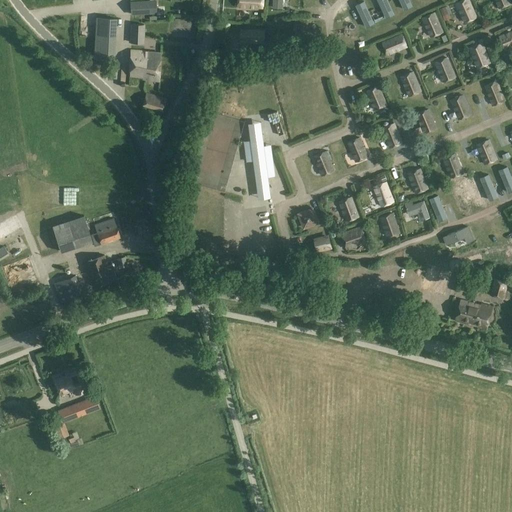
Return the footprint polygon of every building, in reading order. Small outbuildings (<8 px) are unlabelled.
[(272,0),(272,10),(281,10),(281,0),(272,0)] [(388,0),(378,0),(386,18),(395,14),(388,0)] [(409,0),(398,0),(403,10),(412,6),(409,0)] [(458,2),(455,3),(464,24),(467,22),(467,23),(475,20),(475,19),(478,17),(470,0),(460,0),(458,1),(458,2)] [(494,0),(498,10),(501,8),(502,9),(510,5),(509,5),(511,3),(511,2),(511,0),(494,0)] [(131,2),(131,14),(156,13),(156,7),(150,7),(149,1),(131,2)] [(365,1),(356,5),(366,27),(375,24),(365,1)] [(440,9),(443,16),(449,14),(446,6),(440,9)] [(424,16),(421,18),(430,38),(433,37),(441,34),(444,32),(435,12),(432,13),(424,16)] [(116,18),(96,17),(94,57),(113,59),(116,18)] [(294,31),(292,40),(314,44),(316,35),(306,33),(309,21),(300,19),(300,20),(296,20),(295,28),(298,28),(297,31),(294,31)] [(132,25),(131,43),(137,43),(137,37),(143,37),(144,25),(132,25)] [(239,32),(239,40),(239,43),(264,44),(264,41),(264,33),(264,30),(252,30),(240,29),(240,32),(239,32)] [(511,30),(498,36),(504,52),(507,51),(508,53),(511,51),(511,30)] [(402,34),(382,42),(383,45),(382,46),(385,53),(386,53),(388,56),(407,48),(407,45),(407,44),(404,36),(402,34)] [(483,42),(469,48),(477,69),(491,63),(483,42)] [(131,51),(130,69),(129,76),(148,78),(147,81),(159,81),(161,53),(131,51)] [(448,56),(434,62),(443,83),(457,77),(448,56)] [(414,71),(400,76),(408,97),(422,91),(414,71)] [(498,80),(484,86),(492,106),(506,101),(498,80)] [(379,85),(365,91),(374,111),(388,106),(379,85)] [(147,93),(141,110),(161,115),(166,99),(147,93)] [(464,94),(450,100),(458,121),(472,115),(464,94)] [(429,108),(415,114),(424,135),(438,129),(429,108)] [(395,122),(381,128),(390,149),(404,143),(395,122)] [(264,146),(262,132),(256,133),(250,134),(251,141),(244,142),(246,160),(254,159),(256,177),(258,193),(270,191),(268,177),(275,176),(272,154),(272,152),(265,153),(264,146)] [(361,136),(346,142),(355,163),(369,157),(361,136)] [(490,139),(476,145),(484,165),(498,159),(490,139)] [(327,150),(313,156),(321,177),(336,171),(327,150)] [(456,153),(442,158),(450,179),(465,174),(456,153)] [(511,176),(508,166),(499,170),(507,188),(511,185),(511,176)] [(421,168),(407,173),(415,194),(429,189),(421,168)] [(489,174),(480,178),(488,196),(497,192),(489,174)] [(476,191),(472,178),(457,182),(461,195),(476,191)] [(387,181),(373,187),(381,207),(395,202),(387,181)] [(438,195),(429,198),(437,217),(446,213),(438,195)] [(352,196),(338,201),(345,222),(360,217),(352,196)] [(412,201),(405,204),(409,216),(418,213),(420,221),(430,217),(424,201),(413,204),(412,201)] [(313,207),(296,214),(303,230),(319,224),(313,207)] [(393,212),(379,217),(387,238),(401,233),(393,212)] [(84,215),(52,226),(61,252),(93,242),(84,215)] [(97,232),(90,235),(94,247),(120,238),(114,218),(94,225),(97,232)] [(469,226),(443,237),(446,245),(465,238),(467,243),(475,240),(469,226)] [(361,227),(341,233),(346,249),(366,242),(361,227)] [(327,237),(313,241),(315,250),(330,247),(327,237)] [(3,246),(0,248),(0,260),(9,255),(3,246)] [(105,255),(85,262),(93,287),(113,280),(113,279),(116,278),(112,265),(108,266),(105,255)] [(124,257),(117,259),(119,269),(126,268),(124,257)] [(76,275),(54,283),(62,306),(84,298),(76,275)] [(494,279),(490,296),(491,296),(491,297),(501,299),(504,299),(508,282),(506,282),(506,281),(496,279),(496,280),(494,279)] [(461,300),(456,321),(487,329),(492,307),(481,304),(481,305),(461,300)] [(66,376),(55,380),(61,394),(68,391),(68,392),(75,390),(76,394),(84,391),(82,387),(83,387),(81,381),(82,381),(81,380),(80,380),(77,371),(69,374),(69,375),(68,375),(68,376),(67,377),(66,376)] [(58,411),(62,422),(62,423),(100,408),(95,397),(58,411)] [(62,424),(52,427),(56,438),(66,434),(62,424)]
